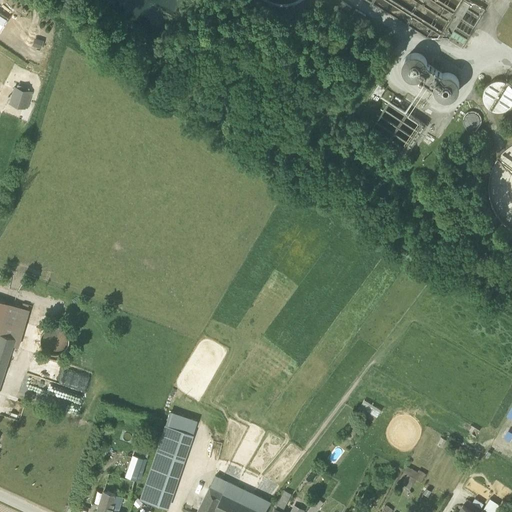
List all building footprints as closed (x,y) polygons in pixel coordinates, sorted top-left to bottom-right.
[(370,0),(427,35),(441,33),(460,0),(370,0)] [(470,0),(469,0),(448,33),(462,43),(484,9),(470,0)] [(32,45),(41,48),(43,40),(34,37),(32,45)] [(454,95),(457,92),(459,87),(458,81),(456,76),(452,74),(447,73),(442,74),(427,63),(425,59),(421,54),(416,53),(411,53),(407,55),(404,59),(403,66),(406,74),(412,77),(419,77),(435,87),(436,92),(440,95),(444,97),(449,97),(454,95)] [(511,110),(511,98),(511,80),(486,79),(485,109),(511,110)] [(384,89),(379,85),(372,95),(377,99),(384,89)] [(11,103),(23,107),(28,92),(16,88),(11,103)] [(423,123),(389,101),(372,127),(406,149),(423,123)] [(511,144),(510,145),(502,152),(497,159),(492,167),(490,177),(489,189),(490,200),(494,209),(499,218),(508,226),(511,228),(511,144)] [(6,302),(0,323),(22,330),(28,309),(6,302)] [(17,347),(22,330),(0,323),(0,324),(0,376),(2,377),(12,346),(17,347)] [(50,355),(57,355),(63,353),(67,348),(68,342),(67,335),(63,330),(58,328),(51,327),(45,330),(41,335),(40,341),(41,347),(45,352),(50,355)] [(43,376),(48,362),(34,357),(29,371),(43,376)] [(365,400),(362,405),(378,415),(381,410),(365,400)] [(378,415),(362,405),(358,412),(374,422),(378,415)] [(170,413),(158,447),(184,456),(195,422),(170,413)] [(447,440),(441,437),(436,445),(442,448),(447,440)] [(132,454),(146,459),(149,448),(136,443),(132,454)] [(184,456),(158,447),(157,447),(140,499),(166,508),(184,456)] [(125,474),(139,480),(146,459),(132,454),(125,474)] [(407,466),(404,472),(407,474),(416,479),(422,482),(427,474),(419,470),(418,472),(407,466)] [(108,471),(106,481),(121,485),(124,477),(108,471)] [(407,474),(402,483),(409,491),(416,479),(407,474)] [(215,475),(210,486),(224,493),(239,500),(244,489),(215,475)] [(128,511),(132,502),(133,499),(128,498),(134,480),(124,477),(121,485),(106,481),(97,510),(101,511),(102,511),(105,511),(109,511),(115,494),(127,498),(123,511),(128,511)] [(199,507),(210,511),(214,511),(224,493),(210,486),(199,507)] [(263,511),(247,504),(253,494),(244,489),(239,500),(224,493),(214,511),(263,511)] [(276,507),(282,510),(290,494),(284,491),(276,507)] [(101,511),(123,511),(127,498),(115,494),(109,511),(105,511),(102,511),(101,511)] [(264,511),(271,503),(253,494),(247,504),(263,511),(264,511)] [(138,497),(132,502),(137,507),(142,502),(138,497)] [(317,498),(306,511),(316,511),(324,503),(317,498)] [(475,498),(472,502),(481,508),(484,504),(475,498)] [(490,498),(483,508),(489,511),(494,511),(500,504),(490,498)]
